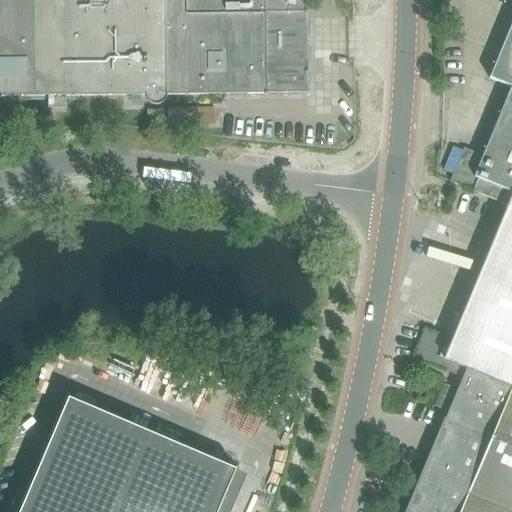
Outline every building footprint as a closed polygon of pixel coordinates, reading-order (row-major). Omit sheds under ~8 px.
[(0,0),(0,96),(144,95),(144,96),(144,97),(145,99),(146,101),(147,103),(149,104),(151,105),(154,106),(156,106),(157,106),(160,105),(162,104),(164,102),(165,100),(166,99),(166,98),(167,97),(167,95),(308,93),(308,78),(306,0),(0,0)] [(511,24),(490,80),(511,88),(482,157),(464,149),(462,154),(450,181),(450,183),(452,184),(508,208),(511,198),(511,24)] [(511,198),(508,208),(491,247),(453,336),(447,351),(443,349),(439,358),(435,357),(443,339),(425,331),(413,358),(426,363),(463,378),(467,368),(511,387),(511,198)] [(511,511),(511,387),(467,368),(463,378),(445,422),(444,421),(429,455),(405,511),(511,511)] [(217,511),(235,470),(68,399),(19,511),(217,511)]
